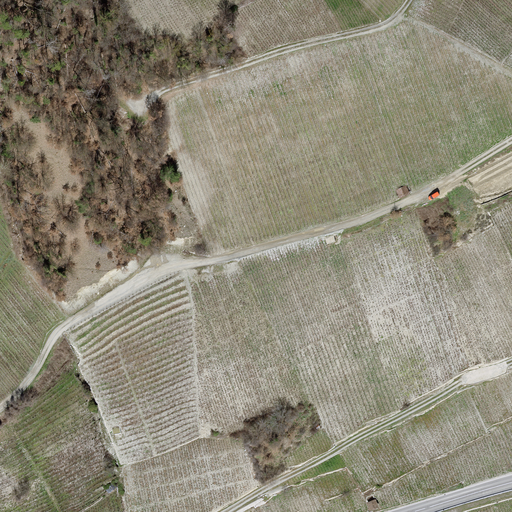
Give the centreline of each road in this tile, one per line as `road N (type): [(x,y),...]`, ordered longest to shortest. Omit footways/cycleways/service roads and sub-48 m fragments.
road 1 (track): [(230,511),(511,363)]
road 2 (track): [(139,104),(386,28),(412,0)]
